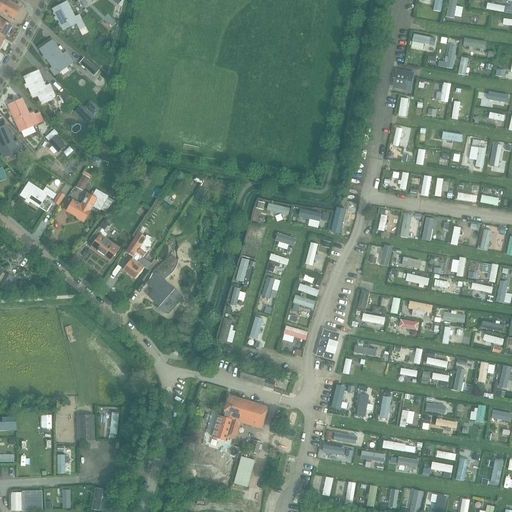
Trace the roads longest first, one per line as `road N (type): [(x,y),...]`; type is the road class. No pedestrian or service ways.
road 1 (residential): [(164,375),(146,345),(0,216)]
road 2 (residential): [(307,406),(308,346),(368,193)]
road 3 (residential): [(368,193),(397,0)]
road 4 (residential): [(3,484),(134,469),(154,475)]
road 5 (residential): [(164,375),(184,372),(307,406)]
road 6 (residential): [(511,219),(368,193)]
